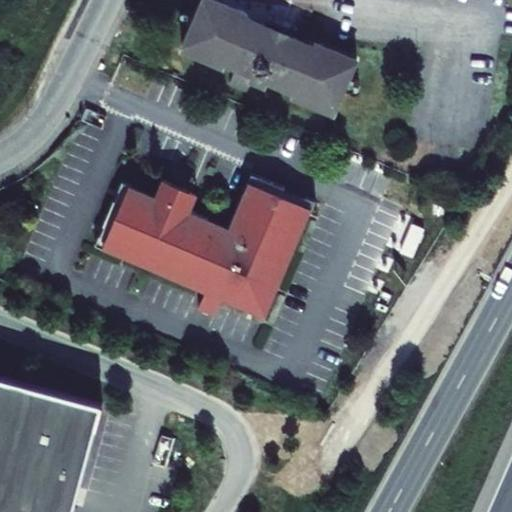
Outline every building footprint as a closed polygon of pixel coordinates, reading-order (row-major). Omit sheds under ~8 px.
[(246,8),(227,0),(200,0),(180,47),(220,65),(223,60),(253,73),(251,79),(261,84),(264,78),(291,90),(289,96),(326,112),(352,56),(314,38),(312,43),(244,13),(246,8)] [(155,189),(122,175),(95,238),(205,285),(213,289),(209,298),(217,301),(221,292),(265,311),(315,194),(251,167),(229,220),(190,204),(171,196),(175,187),(159,180),(155,189)] [(162,173),(159,180),(175,187),(171,196),(190,204),(197,188),(162,173)] [(209,298),(213,289),(205,285),(198,301),(214,309),(217,301),(209,298)] [(0,511),(70,511),(101,396),(0,369),(0,511)]
